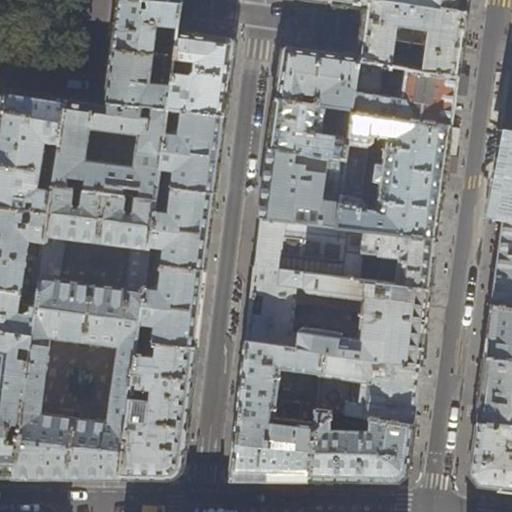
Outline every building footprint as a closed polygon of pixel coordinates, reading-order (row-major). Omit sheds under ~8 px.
[(182,3),(154,0),(118,0),(116,23),(112,48),(153,53),(158,22),(180,25),(182,3)] [(468,11),(387,0),(367,0),(367,6),(366,6),(363,24),(362,30),(362,37),(359,54),(361,54),(360,60),(381,64),(390,65),(459,76),(464,44),(466,27),(468,11)] [(469,0),(387,0),(468,11),(469,0)] [(179,29),(177,44),(175,56),(169,109),(224,116),(230,74),(235,44),(235,41),(233,39),(231,37),(228,36),(179,29)] [(167,42),(165,55),(175,56),(177,44),(167,42)] [(283,48),(282,51),(273,121),(270,149),(346,159),(353,112),(360,60),(361,54),(359,54),(320,49),(291,45),(288,45),(285,46),(283,48)] [(153,53),(112,48),(108,75),(105,102),(169,109),(175,56),(165,55),(153,53)] [(377,95),(381,64),(360,60),(353,112),(453,126),(456,101),(459,76),(390,65),(387,85),(389,86),(402,88),(401,98),(377,95)] [(60,143),(67,98),(11,89),(3,95),(0,114),(0,163),(56,172),(58,154),(52,154),(51,160),(43,159),(46,140),(60,143)] [(78,178),(78,181),(86,182),(84,190),(124,195),(128,195),(157,199),(159,185),(169,109),(105,102),(105,103),(85,100),(67,98),(60,143),(58,154),(56,172),(54,187),(68,188),(69,177),(78,178)] [(224,116),(169,109),(159,185),(214,192),(219,154),(224,116)] [(446,178),(453,126),(353,112),(346,159),(337,226),(362,229),(438,237),(446,178)] [(511,131),(505,174),(499,218),(503,219),(511,220),(511,131)] [(337,226),(346,159),(270,149),(265,181),(261,218),(337,226)] [(56,172),(0,163),(0,206),(49,212),(54,187),(56,172)] [(210,230),(214,192),(159,185),(157,199),(149,263),(205,269),(210,230)] [(39,293),(33,334),(32,348),(30,359),(15,476),(31,476),(101,477),(121,477),(131,397),(133,386),(139,340),(149,263),(157,199),(128,195),(127,202),(136,203),(135,212),(131,215),(125,214),(122,210),(124,195),(84,190),(77,189),(76,196),(85,197),(83,207),(80,209),(74,208),(71,203),(73,189),(68,188),(54,187),(49,212),(45,247),(43,256),(39,293)] [(49,212),(0,206),(0,287),(22,291),(30,239),(41,240),(41,246),(45,247),(49,212)] [(362,229),(337,226),(261,218),(257,244),(255,265),(256,265),(359,279),(363,251),(360,251),(362,229)] [(511,220),(503,219),(503,220),(497,267),(492,304),(511,307),(511,220)] [(434,263),(438,237),(362,229),(360,251),(363,251),(359,279),(431,287),(434,263)] [(33,279),(32,292),(39,293),(43,256),(37,256),(35,264),(34,264),(32,279),(33,279)] [(205,269),(149,263),(139,340),(196,346),(201,307),(205,269)] [(426,326),(431,287),(359,279),(256,265),(246,340),(323,351),(421,365),(426,326)] [(22,291),(0,287),(0,329),(33,334),(39,293),(32,292),(22,291)] [(489,329),(485,356),(511,359),(511,307),(492,304),(489,329)] [(33,334),(0,329),(0,352),(6,353),(4,366),(0,365),(0,475),(15,476),(30,359),(21,357),(22,346),(32,348),(33,334)] [(196,346),(139,340),(133,386),(151,389),(150,399),(131,397),(121,477),(156,477),(170,478),(173,476),(177,474),(180,470),(182,467),(189,404),(196,346)] [(321,373),(323,351),(246,340),(245,340),(236,426),(230,475),(230,479),(275,479),(309,479),(315,423),(301,421),(303,404),(284,402),(284,408),(277,407),(279,387),(289,388),(292,369),(321,373)] [(417,393),(421,365),(323,351),(321,373),(317,409),(330,412),(334,412),(413,424),(417,393)] [(511,359),(485,356),(481,389),(477,422),(511,426),(511,359)] [(330,430),(330,412),(317,409),(315,423),(309,479),(354,480),(399,481),(406,474),(410,449),(413,424),(334,412),(334,418),(339,418),(339,430),(330,430)] [(511,426),(477,422),(473,449),(470,472),(479,484),(511,488),(511,426)]
